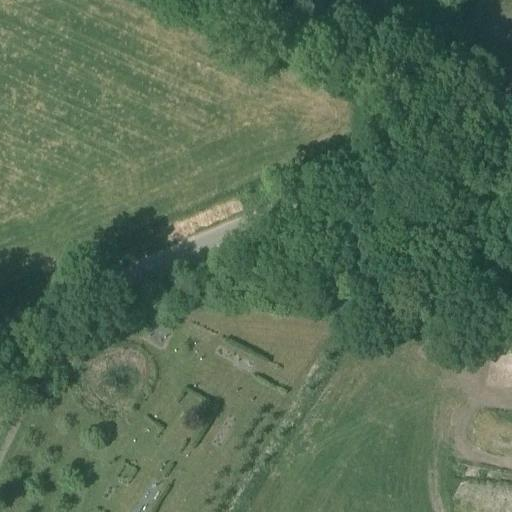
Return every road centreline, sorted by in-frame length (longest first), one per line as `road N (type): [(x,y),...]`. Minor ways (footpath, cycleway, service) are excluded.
road 1 (unclassified): [(0,332),(347,182),(511,150)]
road 2 (track): [(449,105),(226,0)]
road 3 (track): [(441,159),(449,105),(424,0)]
